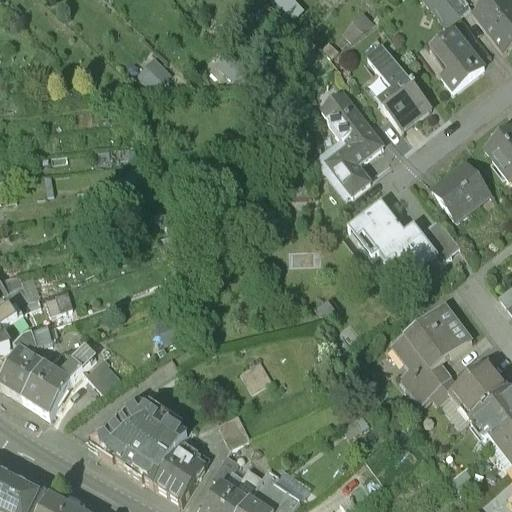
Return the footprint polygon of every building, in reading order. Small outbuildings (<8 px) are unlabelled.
[(511,51),(511,10),(504,0),(501,0),(474,21),(503,59),(511,51)] [(461,24),(445,3),(434,12),(450,32),(461,24)] [(362,17),(342,39),(351,49),(375,30),(362,17)] [(483,75),(454,37),(433,54),(451,77),(441,85),(453,99),(483,75)] [(431,115),(413,91),(412,91),(384,55),(369,67),(394,99),(379,110),(401,138),(431,115)] [(144,88),(162,90),(171,80),(151,61),(134,78),(144,88)] [(383,152),(343,102),(324,117),(332,127),(330,128),(345,148),(347,147),(351,152),(329,170),(352,202),(369,189),(357,173),(383,152)] [(511,185),(511,133),(484,155),(510,187),(511,185)] [(467,170),(449,184),(448,183),(441,188),(450,201),(440,209),(455,228),(478,210),(473,204),(485,195),(467,170)] [(404,239),(381,210),(363,223),(371,234),(356,246),(372,267),(379,261),(387,272),(385,273),(400,293),(436,265),(438,263),(419,239),(413,232),(404,239)] [(437,225),(419,239),(438,263),(436,265),(440,270),(451,262),(450,261),(459,254),(437,225)] [(13,298),(6,287),(1,290),(9,301),(13,298)] [(1,290),(0,291),(0,307),(9,301),(1,290)] [(511,290),(498,302),(511,321),(511,290)] [(70,316),(64,297),(42,305),(48,323),(70,316)] [(16,313),(0,323),(0,334),(26,318),(21,311),(16,313)] [(470,348),(443,314),(395,352),(413,375),(400,384),(412,400),(443,375),(440,371),(470,348)] [(50,335),(25,345),(14,355),(20,358),(29,364),(37,355),(59,350),(57,344),(53,345),(50,335)] [(0,359),(10,352),(0,336),(0,359)] [(29,364),(20,358),(0,389),(0,393),(8,398),(23,407),(44,374),(29,364)] [(82,362),(74,370),(82,379),(90,371),(88,368),(91,365),(87,361),(84,364),(82,362)] [(262,364),(240,375),(251,396),(273,384),(262,364)] [(85,380),(103,399),(119,384),(101,365),(85,380)] [(487,369),(448,403),(470,430),(510,397),(487,369)] [(60,384),(44,374),(23,407),(39,418),(49,424),(70,391),(82,379),(74,370),(60,384)] [(443,375),(412,400),(421,410),(450,385),(443,375)] [(511,399),(510,397),(470,430),(485,448),(488,446),(493,452),(511,437),(511,399)] [(187,442),(146,415),(143,417),(140,412),(127,420),(130,424),(121,430),(97,451),(97,455),(102,458),(100,461),(114,470),(116,467),(128,475),(126,477),(143,488),(144,486),(154,492),(181,452),(187,442)] [(238,422),(217,432),(229,456),(249,446),(238,422)] [(511,437),(493,452),(492,453),(509,474),(511,471),(511,437)] [(200,464),(181,452),(154,492),(180,509),(204,474),(196,469),(200,464)] [(221,490),(206,511),(246,511),(249,508),(264,486),(249,476),(234,498),(221,490)] [(33,496),(0,478),(0,511),(38,511),(44,501),(33,495),(33,496)] [(264,486),(249,508),(255,511),(281,511),(289,500),(275,491),(279,485),(268,479),(264,486)] [(352,511),(344,502),(332,511),(352,511)]
